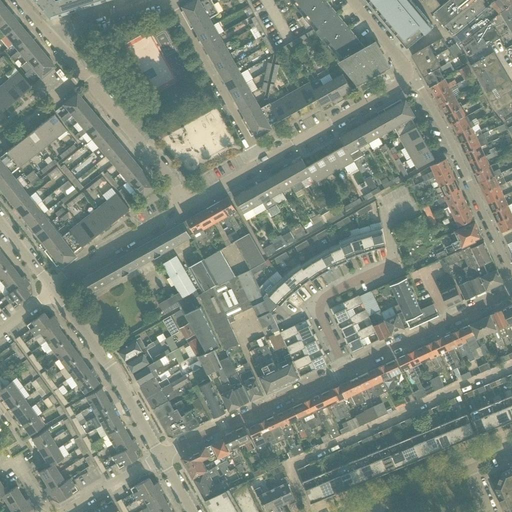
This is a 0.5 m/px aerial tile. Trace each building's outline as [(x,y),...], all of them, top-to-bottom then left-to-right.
[(57,0),(56,0),(34,0),(51,19),(85,8),(92,5),(108,0),(57,0)] [(194,28),(197,34),(213,25),(210,19),(200,1),(199,0),(195,0),(182,7),(184,10),(181,12),(191,29),(194,28)] [(211,0),(202,0),(200,1),(210,19),(219,13),(211,0)] [(288,0),(313,29),(316,32),(358,83),(389,66),(376,43),(366,49),(325,0),(288,0)] [(434,27),(411,0),(367,0),(408,49),(434,27)] [(441,7),(435,0),(425,0),(423,2),(433,14),(441,7)] [(449,0),(441,7),(433,14),(444,26),(475,0),(449,0)] [(461,29),(483,12),(482,11),(495,0),(475,0),(444,26),(452,37),(461,29)] [(483,12),(461,29),(468,39),(490,21),(495,17),(511,3),(511,0),(495,0),(482,11),(483,12)] [(468,39),(463,43),(465,46),(474,39),(499,24),(500,24),(511,16),(511,3),(495,17),(490,21),(468,39)] [(0,7),(0,22),(10,14),(3,5),(0,7)] [(0,39),(5,35),(3,34),(17,22),(10,14),(0,22),(0,39)] [(469,57),(500,38),(506,35),(506,34),(511,30),(511,16),(500,24),(499,24),(474,39),(465,46),(463,47),(469,57)] [(254,23),(250,25),(252,29),(256,26),(259,24),(255,17),(251,19),(254,23)] [(302,17),(298,20),(306,29),(310,26),(302,17)] [(0,39),(7,48),(12,44),(11,43),(25,31),(17,22),(3,34),(5,35),(0,39)] [(213,25),(197,34),(203,44),(219,35),(224,32),(219,22),(213,25)] [(468,39),(461,29),(452,37),(457,43),(460,46),(463,43),(468,39)] [(500,38),(506,49),(511,44),(511,30),(506,34),(506,35),(500,38)] [(12,44),(17,51),(18,51),(32,40),(25,31),(11,43),(12,44)] [(203,44),(208,53),(224,44),(219,35),(203,44)] [(441,46),(446,43),(443,38),(412,55),(418,66),(444,51),(441,46)] [(20,55),(25,60),(39,48),(32,40),(18,51),(17,51),(10,57),(13,61),(20,55)] [(464,54),(460,46),(457,43),(448,48),(446,43),(441,46),(444,51),(418,66),(424,76),(450,62),(458,57),(464,54)] [(208,53),(214,63),(230,54),(224,44),(208,53)] [(285,46),(278,50),(280,54),(287,49),(285,46)] [(26,62),(20,66),(26,73),(32,68),(46,57),(39,48),(25,60),(26,62)] [(470,65),(476,75),(498,62),(492,52),(470,65)] [(214,63),(219,72),(235,63),(230,54),(214,63)] [(464,54),(458,57),(460,62),(461,62),(463,65),(464,65),(469,62),(464,54)] [(32,68),(26,73),(24,74),(27,78),(35,72),(41,79),(55,67),(46,57),(32,68)] [(450,62),(424,76),(429,85),(430,87),(439,82),(445,78),(444,76),(454,70),(450,62)] [(476,75),(486,93),(509,80),(498,62),(476,75)] [(219,72),(225,82),(240,73),(235,63),(219,72)] [(460,70),(465,79),(474,74),(469,66),(460,70)] [(240,73),(225,82),(230,92),(246,83),(253,79),(248,70),(241,74),(240,73)] [(18,72),(10,78),(23,94),(31,86),(30,86),(18,72)] [(329,74),(320,79),(323,85),(332,101),(342,96),(333,80),(329,74)] [(343,74),(333,80),(342,96),(352,90),(343,74)] [(10,78),(1,86),(14,101),(23,94),(10,78)] [(439,82),(430,87),(435,97),(452,87),(455,85),(457,84),(454,80),(448,83),(445,78),(439,82)] [(486,93),(491,102),(511,89),(511,84),(509,80),(486,93)] [(230,92),(236,101),(251,92),(246,83),(230,92)] [(309,83),(299,89),(308,104),(318,99),(313,91),(314,91),(309,83)] [(323,85),(314,91),(313,91),(318,99),(322,107),(332,101),(323,85)] [(478,85),(475,87),(476,90),(480,96),(483,94),(478,85)] [(1,86),(0,86),(0,101),(5,108),(14,101),(1,86)] [(435,97),(441,106),(456,97),(453,91),(454,91),(452,87),(435,97)] [(299,89),(290,94),(299,110),(308,104),(299,89)] [(505,106),(509,104),(511,101),(511,89),(491,102),(496,111),(505,106)] [(236,101),(241,111),(257,102),(251,92),(236,101)] [(64,122),(72,115),(71,114),(85,103),(77,93),(63,105),(69,112),(61,118),(64,122)] [(290,94),(280,99),(289,115),(299,110),(290,94)] [(456,97),(441,106),(446,115),(461,107),(459,103),(456,97)] [(484,97),(479,100),(483,107),(488,104),(484,97)] [(280,99),(271,104),(280,120),(289,115),(280,99)] [(385,112),(378,116),(387,132),(394,128),(395,130),(412,120),(411,118),(415,116),(406,101),(403,102),(401,99),(384,109),(385,112)] [(257,102),(241,111),(245,117),(242,119),(251,136),(254,135),(256,138),(272,129),(270,126),(260,108),(257,102)] [(72,115),(78,123),(92,111),(85,103),(71,114),(72,115)] [(270,103),(260,108),(270,126),(280,120),(271,104),(270,103)] [(505,106),(496,111),(502,117),(509,113),(505,106)] [(461,107),(446,115),(452,125),(452,124),(467,116),(467,115),(466,116),(464,111),(463,110),(461,107)] [(77,140),(86,132),(85,131),(99,120),(92,111),(78,123),(83,129),(74,136),(77,140)] [(54,114),(46,121),(58,137),(66,130),(54,115),(55,115),(54,114)] [(378,116),(369,122),(377,138),(387,132),(378,116)] [(452,124),(457,133),(473,126),(467,116),(452,124)] [(86,132),(92,140),(106,128),(99,120),(85,131),(86,132)] [(418,130),(412,120),(395,130),(401,140),(418,130)] [(46,121),(37,128),(49,144),(58,137),(46,121)] [(369,122),(359,127),(368,143),(377,138),(369,122)] [(457,133),(456,134),(461,144),(464,142),(478,136),(487,132),(486,128),(481,130),(478,124),(473,127),(473,126),(457,133)] [(504,125),(497,128),(499,133),(506,130),(504,125)] [(359,127),(349,132),(358,148),(368,143),(359,127)] [(37,128),(28,135),(40,151),(49,144),(37,128)] [(92,140),(99,148),(113,137),(106,128),(92,140)] [(424,140),(418,130),(401,140),(406,150),(424,140)] [(461,144),(466,154),(481,146),(488,143),(485,137),(490,135),(489,131),(478,136),(461,144)] [(340,138),(344,146),(345,145),(349,153),(350,153),(354,161),(363,156),(358,148),(349,132),(340,138)] [(28,135),(19,142),(31,158),(40,151),(28,135)] [(99,148),(93,153),(100,161),(106,156),(106,157),(120,145),(113,137),(99,148)] [(429,149),(424,140),(406,150),(412,159),(429,149)] [(19,142),(10,149),(22,165),(31,158),(19,142)] [(73,145),(66,150),(69,154),(76,148),(73,145)] [(106,157),(113,165),(127,154),(120,145),(106,157)] [(344,146),(335,151),(343,167),(344,167),(349,174),(352,172),(358,169),(354,161),(350,153),(349,153),(345,145),(344,146)] [(481,146),(466,154),(470,164),(486,156),(484,152),(481,146)] [(0,189),(0,190),(15,179),(10,174),(22,165),(10,149),(0,156),(0,189)] [(435,160),(429,149),(412,159),(417,169),(434,159),(434,160),(435,160)] [(66,150),(59,156),(62,159),(69,154),(66,150)] [(335,151),(325,157),(334,173),(343,167),(335,151)] [(113,165),(121,174),(134,162),(127,154),(113,165)] [(486,156),(470,164),(475,173),(476,173),(491,166),(491,165),(490,166),(488,160),(486,156)] [(325,157),(315,162),(324,178),(334,173),(325,157)] [(302,159),(292,165),(300,181),(310,175),(311,175),(306,167),(302,159)] [(422,176),(424,181),(451,169),(446,159),(437,163),(430,166),(433,172),(422,176)] [(54,160),(47,165),(50,169),(57,163),(54,160)] [(121,174),(128,182),(141,171),(134,162),(121,174)] [(315,162),(306,167),(311,175),(310,175),(315,183),(324,178),(315,162)] [(64,164),(60,167),(66,174),(69,171),(64,164)] [(47,165),(40,171),(43,174),(50,169),(47,165)] [(292,165),(282,171),(291,186),(295,193),(304,188),(300,181),(292,165)] [(402,165),(399,167),(404,176),(407,174),(402,165)] [(491,166),(476,173),(480,182),(494,176),(495,175),(501,173),(499,169),(494,171),(491,166)] [(56,167),(47,175),(51,180),(61,172),(56,167)] [(437,180),(439,186),(455,179),(451,169),(424,181),(426,185),(437,180)] [(33,171),(26,176),(28,180),(35,174),(33,171)] [(69,171),(66,174),(72,181),(75,178),(69,171)] [(128,182),(135,191),(149,179),(141,171),(128,182)] [(282,171),(272,176),(281,192),(291,186),(282,171)] [(104,174),(110,182),(113,180),(106,172),(104,174)] [(480,182),(479,183),(484,193),(500,186),(506,183),(501,173),(495,175),(494,176),(480,182)] [(310,175),(300,181),(304,188),(305,189),(315,183),(310,175)] [(37,176),(30,182),(33,185),(40,180),(37,176)] [(272,176),(262,182),(271,197),(281,192),(272,176)] [(399,176),(389,182),(391,186),(401,180),(399,176)] [(100,178),(93,184),(96,187),(102,182),(100,178)] [(371,178),(365,181),(371,190),(376,187),(371,178)] [(0,190),(7,199),(21,188),(15,179),(0,190)] [(149,179),(135,191),(142,199),(155,187),(149,179)] [(434,201),(438,199),(460,189),(455,179),(439,186),(442,193),(438,195),(438,196),(433,198),(434,201)] [(76,180),(73,183),(80,190),(83,188),(76,180)] [(68,181),(59,188),(63,193),(65,192),(67,195),(70,198),(77,192),(69,183),(68,181)] [(262,182),(253,187),(261,203),(262,202),(266,209),(271,217),(279,212),(276,205),(275,204),(271,197),(262,182)] [(93,184),(85,190),(88,193),(96,187),(93,184)] [(500,186),(484,193),(488,203),(504,195),(503,192),(500,186)] [(253,187),(243,193),(252,208),(261,203),(253,187)] [(379,187),(371,191),(373,195),(381,191),(379,187)] [(7,199),(14,208),(28,197),(21,188),(7,199)] [(304,188),(295,193),(298,198),(307,192),(305,189),(304,188)] [(118,191),(124,199),(127,197),(121,189),(118,191)] [(446,201),(449,207),(465,199),(460,189),(438,199),(440,204),(446,201)] [(373,195),(371,191),(363,196),(366,200),(373,195)] [(285,199),(281,192),(271,197),(275,204),(285,199)] [(81,193),(73,199),(76,202),(84,196),(81,193)] [(252,208),(243,193),(234,198),(243,214),(252,208)] [(116,194),(108,200),(120,216),(129,209),(128,208),(128,209),(116,194)] [(67,195),(60,200),(63,204),(70,198),(67,195)] [(504,195),(488,203),(493,213),(509,205),(506,199),(504,195)] [(14,208),(21,217),(35,206),(28,197),(14,208)] [(228,197),(219,202),(233,226),(235,230),(240,228),(232,214),(237,211),(228,197)] [(360,198),(351,203),(353,207),(362,202),(360,198)] [(73,199),(66,205),(69,208),(76,202),(73,199)] [(449,207),(444,209),(448,219),(453,217),(464,212),(469,209),(465,199),(449,207)] [(108,200),(99,207),(111,223),(120,216),(108,200)] [(208,209),(205,210),(210,219),(213,225),(216,223),(218,222),(223,219),(228,229),(233,226),(219,202),(210,207),(208,209)] [(261,203),(252,208),(256,215),(266,209),(262,202),(261,203)] [(353,207),(351,203),(344,207),(346,211),(353,207)] [(511,203),(509,205),(493,213),(497,222),(511,215),(511,203)] [(370,204),(364,208),(366,212),(367,212),(373,209),(370,204)] [(423,207),(428,216),(433,214),(428,204),(423,207)] [(21,217),(28,226),(42,214),(35,206),(21,217)] [(99,207),(90,214),(102,230),(111,223),(99,207)] [(62,208),(54,214),(57,217),(64,211),(65,211),(62,208)] [(246,220),(256,215),(252,208),(243,214),(246,220)] [(469,209),(453,217),(458,227),(474,219),(469,209)] [(214,236),(209,227),(213,225),(210,219),(205,210),(196,215),(209,239),(214,236)] [(330,211),(323,215),(326,221),(334,217),(330,211)] [(342,212),(334,217),(336,220),(344,215),(342,212)] [(28,226),(35,234),(49,223),(42,214),(28,226)] [(66,214),(59,219),(61,223),(69,217),(66,214)] [(90,214),(81,221),(93,237),(102,230),(90,214)] [(320,214),(309,220),(313,225),(315,229),(321,225),(323,224),(325,223),(320,214)] [(433,214),(428,216),(433,226),(437,224),(433,214)] [(205,242),(209,239),(196,215),(186,220),(194,233),(191,235),(192,237),(195,243),(203,238),(205,242)] [(511,215),(497,222),(502,232),(511,228),(511,227),(511,215)] [(81,221),(72,228),(84,244),(93,237),(81,221)] [(81,280),(82,281),(90,295),(192,237),(191,235),(183,222),(81,280)] [(35,234),(42,243),(56,232),(49,223),(35,234)] [(443,258),(447,256),(446,254),(482,237),(475,223),(455,232),(455,231),(451,233),(454,241),(452,243),(452,244),(445,247),(447,251),(445,251),(445,250),(440,252),(443,258)] [(56,232),(42,243),(46,249),(43,251),(56,267),(58,264),(61,267),(75,256),(73,253),(84,244),(72,228),(60,238),(56,232)] [(358,228),(348,232),(349,237),(357,257),(358,257),(357,255),(366,252),(360,234),(358,228)] [(382,228),(371,231),(376,251),(377,251),(377,249),(386,247),(382,228)] [(302,231),(293,236),(295,240),(304,235),(302,231)] [(371,231),(360,234),(366,252),(374,250),(375,252),(376,251),(371,231)] [(233,232),(229,235),(233,242),(235,241),(238,240),(233,232)] [(235,241),(251,269),(265,261),(249,233),(238,240),(235,241)] [(349,237),(339,242),(348,261),(347,259),(355,256),(356,258),(357,257),(349,237)] [(484,241),(467,248),(475,266),(476,268),(476,267),(485,264),(492,260),(484,242),(484,241)] [(283,242),(274,247),(276,251),(285,246),(283,242)] [(340,244),(330,248),(339,267),(340,267),(339,265),(348,261),(339,242),(340,244)] [(272,244),(263,249),(267,256),(276,251),(274,247),(272,244)] [(330,248),(320,253),(329,270),(337,266),(338,268),(339,267),(330,248)] [(467,248),(457,253),(458,256),(462,254),(468,267),(469,267),(470,268),(475,266),(467,248)] [(213,254),(204,259),(218,284),(219,285),(229,280),(235,276),(224,257),(220,250),(213,254)] [(201,253),(195,256),(198,261),(204,258),(201,253)] [(320,253),(310,259),(322,277),(323,276),(322,274),(329,270),(320,253)] [(457,253),(444,259),(448,266),(460,261),(458,256),(457,253)] [(0,259),(0,273),(10,265),(4,256),(0,259)] [(177,256),(162,264),(179,293),(185,303),(190,300),(199,295),(196,290),(197,290),(177,256)] [(188,267),(203,293),(218,284),(204,259),(204,258),(198,261),(188,267)] [(300,263),(300,264),(312,281),(319,276),(320,278),(322,277),(310,259),(301,265),(300,263)] [(444,260),(440,261),(446,276),(450,274),(444,260)] [(265,261),(259,265),(262,270),(268,266),(265,262),(265,261)] [(300,264),(291,270),(304,287),(305,286),(304,284),(311,280),(312,281),(300,264)] [(483,264),(476,267),(477,269),(479,276),(486,290),(501,284),(502,282),(502,281),(497,270),(489,273),(487,274),(483,264)] [(0,273),(0,282),(2,285),(17,273),(10,265),(0,273)] [(259,265),(251,270),(253,275),(262,270),(259,265)] [(468,267),(464,269),(466,275),(476,295),(486,290),(479,276),(477,269),(476,267),(476,268),(475,266),(470,268),(469,267),(468,267)] [(250,269),(235,276),(229,280),(240,303),(262,294),(259,287),(253,275),(251,270),(250,269)] [(274,285),(282,277),(276,270),(268,279),(274,285)] [(291,270),(282,277),(295,292),(302,286),(303,288),(304,287),(291,270)] [(4,297),(26,280),(23,276),(21,278),(17,273),(2,285),(9,293),(4,297)] [(476,295),(466,275),(461,277),(462,279),(458,281),(460,285),(458,285),(465,300),(476,295)] [(438,316),(437,313),(433,304),(420,309),(405,276),(389,284),(406,321),(407,321),(410,329),(438,316)] [(282,277),(274,285),(289,300),(290,299),(288,298),(295,292),(282,277)] [(259,287),(262,294),(271,313),(278,305),(280,306),(286,300),(288,301),(289,300),(274,285),(268,279),(259,287)] [(26,280),(4,297),(13,308),(30,294),(25,288),(29,284),(26,280)] [(200,295),(223,344),(225,349),(239,343),(230,324),(236,321),(233,316),(253,307),(263,328),(270,324),(273,329),(270,330),(272,332),(279,329),(271,313),(262,294),(240,303),(229,280),(219,285),(218,284),(203,293),(200,295)] [(448,288),(455,304),(463,301),(456,285),(455,285),(448,288)] [(448,288),(441,292),(443,298),(448,308),(455,304),(448,288)] [(179,293),(159,304),(159,305),(164,314),(179,306),(185,303),(179,293)] [(359,295),(330,309),(333,316),(335,315),(339,323),(337,323),(337,324),(353,316),(356,315),(355,315),(352,308),(363,304),(359,297),(359,295)] [(190,300),(179,306),(184,315),(185,314),(190,323),(189,324),(195,334),(197,334),(207,352),(208,353),(215,350),(220,347),(201,307),(196,310),(190,300)] [(406,321),(398,305),(392,308),(381,313),(384,320),(391,335),(405,329),(409,326),(407,321),(406,321)] [(511,305),(503,310),(511,329),(511,305)] [(378,323),(373,326),(376,333),(380,340),(391,335),(384,320),(381,313),(378,306),(372,308),(375,314),(374,314),(378,323)] [(344,338),(373,325),(372,324),(360,330),(357,324),(369,318),(366,310),(337,324),(340,330),(342,329),(345,337),(344,338)] [(511,329),(503,310),(491,315),(501,338),(508,335),(509,337),(511,344),(511,329)] [(26,326),(34,337),(56,320),(53,316),(48,319),(44,313),(26,326)] [(491,315),(481,320),(488,334),(492,332),(496,342),(497,342),(499,347),(504,345),(501,338),(491,315)] [(309,319),(280,332),(281,333),(284,340),(296,335),(299,341),(316,334),(315,333),(313,334),(310,327),(312,326),(309,319)] [(56,320),(34,337),(40,345),(45,342),(60,331),(57,326),(59,324),(56,320)] [(481,320),(470,325),(480,346),(484,355),(489,353),(481,337),(488,334),(481,320)] [(166,326),(172,336),(179,332),(174,322),(166,326)] [(180,329),(186,340),(195,334),(189,324),(180,329)] [(373,325),(344,338),(347,345),(349,344),(352,352),(356,351),(365,347),(364,347),(368,345),(364,338),(376,333),(373,326),(373,325)] [(470,325),(461,329),(472,352),(477,350),(476,348),(480,346),(470,325)] [(461,329),(452,333),(458,347),(463,356),(467,355),(470,362),(475,359),(474,358),(471,353),(472,352),(461,329)] [(45,342),(52,351),(67,340),(60,331),(45,342)] [(274,335),(269,337),(275,351),(282,348),(284,352),(282,353),(285,360),(281,363),(290,382),(300,377),(301,377),(297,369),(294,361),(291,355),(287,347),(284,340),(281,333),(276,335),(274,336),(274,335)] [(452,333),(443,338),(457,368),(462,366),(454,349),(458,347),(452,333)] [(319,340),(316,334),(299,341),(287,347),(291,355),(302,350),(305,356),(322,348),(320,349),(317,341),(319,340)] [(15,339),(21,347),(25,344),(19,336),(15,339)] [(127,345),(118,350),(126,360),(127,362),(147,350),(155,345),(153,342),(147,345),(148,346),(146,347),(140,337),(127,345)] [(170,337),(165,340),(172,352),(178,349),(171,337),(170,337)] [(192,341),(188,343),(195,355),(198,353),(203,350),(197,338),(192,341)] [(443,338),(434,342),(440,355),(444,353),(452,370),(457,368),(443,338)] [(52,351),(58,359),(73,348),(67,340),(52,351)] [(13,342),(9,345),(15,352),(19,350),(13,342)] [(434,342),(425,346),(435,369),(438,374),(443,372),(440,367),(436,357),(440,355),(434,342)] [(239,343),(225,349),(228,354),(241,348),(239,343)] [(25,344),(21,347),(26,354),(30,351),(25,344)] [(264,347),(260,348),(263,354),(279,387),(290,382),(281,363),(276,365),(272,359),(273,358),(267,345),(264,347)] [(425,346),(415,350),(422,363),(426,361),(431,372),(435,369),(425,346)] [(58,359),(64,368),(79,357),(73,348),(58,359)] [(294,361),(297,369),(309,364),(312,371),(315,370),(316,370),(324,366),(327,364),(323,356),(325,355),(322,348),(305,356),(294,361)] [(173,352),(172,352),(175,358),(179,364),(180,363),(183,361),(185,361),(178,349),(174,352),(173,352)] [(19,350),(15,352),(20,360),(24,357),(19,350)] [(147,350),(127,362),(134,374),(162,358),(166,356),(168,354),(166,351),(160,354),(154,357),(155,358),(153,360),(147,350)] [(231,386),(223,367),(215,350),(208,353),(207,352),(199,356),(208,374),(217,370),(221,376),(218,377),(222,386),(224,385),(227,392),(222,394),(230,411),(241,406),(233,389),(231,386)] [(415,350),(406,355),(417,378),(422,375),(418,365),(422,363),(415,350)] [(162,358),(134,374),(141,386),(159,376),(155,369),(169,361),(175,358),(172,352),(168,354),(166,356),(162,358)] [(27,356),(33,364),(37,361),(32,353),(27,356)] [(261,363),(255,366),(260,376),(263,384),(267,393),(279,387),(263,354),(259,356),(262,363),(261,363)] [(511,359),(508,354),(498,359),(501,364),(511,359)] [(406,355),(397,359),(401,368),(403,372),(408,370),(412,380),(415,384),(419,382),(417,378),(406,355)] [(64,368),(71,377),(86,366),(79,357),(64,368)] [(229,357),(220,361),(223,367),(227,377),(232,375),(236,373),(229,357)] [(26,360),(22,363),(27,369),(31,367),(26,360)] [(395,360),(386,364),(398,390),(403,387),(398,375),(402,373),(401,372),(395,360)] [(37,361),(33,364),(38,371),(42,368),(37,361)] [(246,372),(251,369),(248,362),(242,364),(246,372)] [(487,363),(482,365),(485,371),(490,369),(487,363)] [(386,364),(377,369),(383,382),(388,391),(392,389),(394,392),(398,390),(386,364)] [(71,377),(77,385),(94,373),(91,369),(89,370),(86,366),(71,377)] [(31,367),(27,369),(33,377),(37,374),(31,367)] [(244,384),(252,401),(263,395),(256,379),(251,369),(246,372),(240,375),(244,384)] [(377,369),(368,373),(379,396),(384,393),(388,391),(383,382),(377,369)] [(40,374),(46,381),(50,379),(44,371),(40,374)] [(159,376),(141,386),(148,398),(183,378),(180,372),(180,371),(162,381),(159,376)] [(94,373),(77,385),(83,394),(98,383),(95,379),(97,377),(94,373)] [(236,384),(231,386),(233,389),(241,406),(250,401),(246,392),(243,386),(236,373),(232,375),(236,384)] [(368,373),(359,377),(365,390),(370,388),(374,398),(379,396),(368,373)] [(183,378),(148,398),(155,410),(170,401),(170,400),(193,388),(189,382),(186,376),(183,378)] [(434,379),(435,380),(431,383),(431,384),(435,391),(444,387),(439,376),(434,379)] [(39,377),(35,380),(40,387),(44,384),(39,377)] [(359,377),(350,381),(361,404),(366,402),(361,392),(365,390),(359,377)] [(50,379),(46,381),(51,388),(55,385),(50,379)] [(0,396),(3,401),(17,391),(11,381),(4,386),(4,387),(0,389),(0,396)] [(200,386),(199,386),(214,418),(215,417),(225,413),(211,381),(200,386)] [(350,381),(341,385),(347,398),(352,396),(356,406),(361,404),(350,381)] [(62,395),(67,392),(63,383),(58,386),(62,395)] [(44,384),(40,387),(45,394),(49,392),(44,384)] [(435,391),(431,384),(422,388),(426,396),(435,391)] [(341,385),(332,390),(345,417),(346,420),(351,418),(343,400),(347,398),(341,385)] [(53,391),(59,399),(62,396),(57,388),(53,391)] [(85,397),(90,407),(106,398),(101,388),(85,397)] [(426,396),(422,388),(413,392),(417,400),(426,396)] [(323,394),(321,395),(327,408),(329,407),(333,405),(335,408),(340,419),(345,417),(343,412),(332,390),(323,394)] [(3,401),(10,409),(24,399),(17,391),(3,401)] [(415,401),(412,393),(402,398),(403,400),(403,401),(405,405),(415,401)] [(52,395),(48,397),(53,405),(57,402),(52,395)] [(321,395),(312,399),(323,422),(327,420),(330,425),(334,423),(327,408),(321,395)] [(511,395),(503,399),(511,421),(511,420),(511,395)] [(62,396),(59,399),(64,406),(68,403),(62,396)] [(90,407),(96,416),(114,406),(112,401),(109,403),(106,398),(90,407)] [(10,409),(16,418),(30,408),(24,399),(10,409)] [(192,402),(196,410),(198,408),(202,406),(198,399),(192,402)] [(312,399),(303,403),(315,428),(324,424),(323,422),(312,399)] [(503,399),(492,404),(501,425),(511,421),(503,399)] [(170,401),(155,410),(161,420),(176,411),(179,410),(183,408),(185,407),(181,400),(172,405),(170,401)] [(405,405),(403,401),(394,405),(396,409),(405,405)] [(387,413),(382,402),(373,407),(378,418),(387,413)] [(303,403),(294,407),(308,437),(312,435),(310,430),(315,428),(303,403)] [(492,404),(481,408),(490,430),(501,425),(492,404)] [(60,406),(55,408),(60,416),(64,413),(60,406)] [(65,409),(69,416),(73,414),(69,406),(65,409)] [(96,416),(101,425),(117,416),(114,412),(117,410),(114,406),(96,416)] [(183,417),(165,427),(170,436),(173,437),(200,425),(195,417),(205,412),(204,410),(202,406),(198,408),(196,410),(188,414),(187,415),(185,416),(183,417)] [(294,407),(285,412),(291,424),(295,422),(303,439),(308,437),(294,407)] [(378,418),(373,407),(364,411),(364,412),(369,422),(378,418)] [(16,418),(22,427),(36,416),(30,408),(16,418)] [(176,411),(161,420),(165,427),(183,417),(185,416),(187,415),(183,408),(179,410),(176,411)] [(490,430),(481,408),(471,413),(479,434),(490,430)] [(285,412),(276,416),(287,439),(286,439),(291,448),(296,446),(291,436),(291,435),(295,433),(291,424),(285,412)] [(369,422),(364,412),(355,416),(355,417),(360,426),(369,422)] [(80,413),(70,418),(71,420),(76,427),(80,425),(85,422),(80,413)] [(467,414),(456,418),(465,440),(476,435),(467,414)] [(36,416),(22,427),(29,436),(43,425),(36,416)] [(96,416),(90,420),(95,429),(101,425),(96,416)] [(101,425),(106,435),(122,426),(117,416),(101,425)] [(276,416),(267,420),(278,443),(287,439),(276,416)] [(360,426),(355,417),(346,422),(349,426),(351,431),(360,426)] [(456,418),(445,423),(454,444),(465,440),(456,418)] [(62,421),(67,429),(71,427),(67,419),(62,421)] [(267,420),(258,424),(269,447),(278,443),(267,420)] [(328,434),(331,440),(340,436),(334,423),(330,425),(327,420),(323,422),(324,424),(328,434)] [(445,423),(434,428),(443,449),(454,444),(445,423)] [(258,424),(249,429),(253,438),(254,441),(254,442),(255,442),(259,451),(264,449),(265,454),(270,451),(269,447),(258,424)] [(80,425),(76,427),(80,435),(84,433),(80,425)] [(106,435),(111,444),(128,435),(122,426),(106,435)] [(245,426),(234,431),(241,446),(246,443),(249,451),(255,448),(251,438),(245,426)] [(342,435),(351,431),(349,426),(340,430),(342,435)] [(71,427),(67,429),(72,437),(76,435),(71,427)] [(434,428),(423,432),(432,453),(443,449),(434,428)] [(31,439),(37,448),(52,439),(46,430),(31,439)] [(234,431),(223,437),(224,440),(225,439),(230,451),(231,454),(233,458),(236,464),(242,461),(236,448),(241,446),(234,431)] [(423,432),(412,437),(421,458),(432,453),(423,432)] [(328,434),(321,438),(324,443),(331,440),(328,434)] [(111,444),(117,453),(135,443),(133,439),(131,440),(128,435),(111,444)] [(82,438),(86,446),(90,444),(86,436),(82,438)] [(412,437),(401,441),(410,462),(421,458),(412,437)] [(73,440),(78,448),(82,446),(78,438),(73,440)] [(37,448),(43,457),(57,448),(52,439),(37,448)] [(224,440),(212,445),(216,454),(219,460),(225,457),(227,461),(233,458),(231,454),(230,451),(225,439),(224,440)] [(401,441),(390,446),(399,467),(410,462),(401,441)] [(135,443),(117,453),(112,456),(118,468),(137,458),(133,451),(138,448),(135,443)] [(90,444),(86,446),(91,454),(95,452),(90,444)] [(296,446),(291,448),(292,451),(294,457),(295,456),(303,452),(300,444),(296,446)] [(82,446),(78,448),(83,456),(87,453),(82,446)] [(390,446),(379,450),(388,471),(399,467),(390,446)] [(207,447),(183,459),(183,460),(188,469),(203,461),(204,460),(212,457),(212,456),(211,456),(207,447)] [(42,464),(45,468),(53,463),(53,464),(63,458),(57,448),(43,457),(46,462),(42,464)] [(379,450),(368,455),(377,476),(388,471),(379,450)] [(93,458),(97,465),(101,462),(97,455),(93,458)] [(368,455),(358,459),(366,481),(377,476),(368,455)] [(88,456),(84,459),(85,460),(88,466),(93,464),(91,460),(88,456)] [(358,459),(347,464),(355,485),(366,481),(358,459)] [(203,461),(188,469),(194,479),(207,471),(208,471),(217,466),(214,461),(205,466),(204,463),(203,461)] [(207,471),(194,479),(199,488),(213,481),(212,481),(213,480),(218,478),(220,477),(220,476),(217,471),(220,469),(223,475),(230,471),(227,466),(230,465),(227,461),(217,466),(208,471),(207,471)] [(275,461),(269,464),(270,465),(272,470),(278,467),(275,461)] [(101,462),(97,465),(101,473),(106,471),(101,462)] [(38,473),(44,482),(58,472),(53,464),(53,463),(45,468),(38,473)] [(88,466),(85,468),(85,469),(87,473),(95,468),(93,464),(88,466)] [(347,464),(336,468),(344,490),(355,485),(347,464)] [(259,471),(253,474),(255,478),(263,474),(266,472),(265,469),(263,465),(258,468),(259,471)] [(511,466),(510,468),(510,469),(502,473),(499,480),(511,485),(511,466)] [(336,468),(325,473),(334,494),(344,490),(336,468)] [(266,472),(263,474),(265,479),(274,475),(272,470),(266,472)] [(43,489),(46,493),(64,482),(58,472),(44,482),(47,487),(43,489)] [(325,473),(314,477),(323,499),(334,494),(325,473)] [(283,484),(278,487),(286,504),(289,503),(289,504),(291,504),(294,503),(295,501),(294,500),(295,499),(289,486),(292,485),(287,476),(281,479),(283,484)] [(323,499),(314,477),(303,482),(312,503),(323,499)] [(64,482),(46,493),(49,498),(54,494),(58,501),(77,490),(69,478),(64,482)] [(137,501),(142,498),(160,487),(158,482),(152,485),(148,478),(130,489),(137,501)] [(213,481),(199,488),(205,499),(220,493),(230,488),(225,481),(221,483),(218,478),(213,480),(212,481),(213,481)] [(511,511),(511,485),(499,480),(496,488),(499,497),(498,497),(503,511),(511,511)] [(261,511),(247,481),(230,488),(220,493),(205,499),(209,507),(210,509),(211,510),(211,511),(261,511)] [(0,496),(1,496),(9,490),(7,486),(3,488),(0,484),(0,483),(0,496)] [(1,496),(7,505),(22,496),(16,486),(9,490),(1,496)] [(142,498),(147,507),(163,497),(160,493),(163,491),(160,487),(142,498)] [(260,487),(254,490),(258,498),(259,497),(266,511),(268,511),(273,510),(273,511),(278,511),(268,491),(265,493),(263,494),(260,487)] [(278,487),(268,491),(278,511),(282,511),(280,507),(286,504),(278,487)] [(7,505),(11,511),(15,511),(30,502),(28,499),(25,501),(22,496),(7,505)] [(147,507),(149,511),(157,511),(168,506),(163,497),(147,507)] [(116,502),(121,510),(125,507),(121,499),(116,502)] [(118,511),(111,500),(102,506),(105,511),(118,511)] [(30,502),(15,511),(29,511),(28,511),(33,507),(30,502)]
